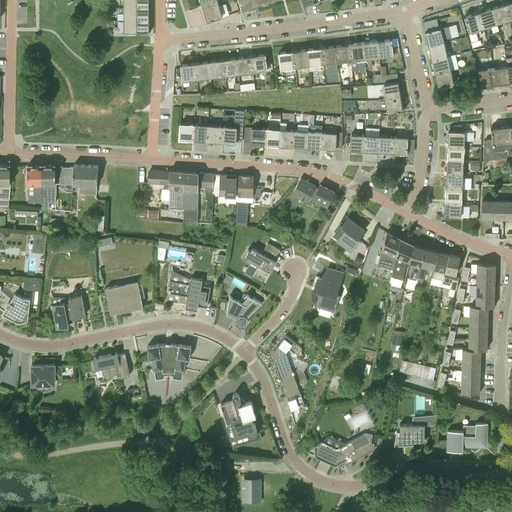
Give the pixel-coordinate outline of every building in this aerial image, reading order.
[(200,0),(203,8),(218,3),(217,0),(200,0)] [(242,10),(256,6),(253,0),(238,0),(242,11),(242,10)] [(218,3),(203,8),(207,21),(207,22),(221,17),(222,16),(218,3)] [(496,23),(510,19),(505,4),(492,8),(496,23)] [(149,20),(149,8),(123,8),(123,21),(149,20)] [(483,28),(496,23),(492,8),(478,12),(483,28)] [(469,32),(483,28),(478,12),(465,17),(465,16),(464,16),(469,32)] [(447,16),(436,17),(437,26),(448,25),(447,16)] [(149,20),(123,21),(123,33),(149,33),(149,20)] [(429,46),(444,43),(441,29),(439,29),(439,28),(425,32),(425,33),(425,32),(429,46)] [(377,41),(379,57),(393,55),(393,53),(392,39),(391,39),(377,41)] [(365,58),(379,57),(377,41),(363,43),(365,58)] [(351,60),(365,58),(363,43),(349,44),(351,60)] [(432,60),(447,56),(444,43),(429,46),(432,60)] [(337,62),(351,60),(349,44),(335,46),(337,62)] [(323,63),(337,62),(335,46),(321,48),(323,63)] [(309,65),(323,63),(321,48),(307,50),(309,65)] [(295,67),(309,65),(307,50),(293,51),(295,67)] [(280,69),(295,67),(293,51),(279,53),(279,52),(278,52),(280,69)] [(267,69),(265,54),(265,55),(251,56),(253,72),(267,70),(267,69)] [(239,74),(253,72),(251,56),(237,58),(239,74)] [(435,74),(450,70),(447,56),(432,60),(435,74)] [(225,75),(239,74),(237,58),(223,60),(225,75)] [(211,77),(225,75),(223,60),(209,61),(211,77)] [(197,79),(211,77),(209,61),(195,63),(197,79)] [(183,80),(197,79),(195,63),(181,65),(181,64),(180,64),(182,79),(183,80)] [(495,84),(509,82),(507,66),(493,68),(495,84)] [(481,86),(495,84),(493,68),(478,70),(480,87),(481,87),(481,86)] [(450,70),(435,74),(438,87),(438,88),(452,85),(452,84),(454,84),(450,70)] [(373,82),(382,81),(381,75),(381,74),(381,73),(372,75),(373,82)] [(381,75),(382,81),(398,79),(397,73),(381,75)] [(384,99),(400,96),(398,82),(398,81),(382,84),(384,99)] [(350,97),(350,89),(342,89),(342,97),(350,97)] [(384,99),(387,113),(403,111),(403,110),(400,96),(384,99)] [(243,125),(244,110),(239,110),(235,110),(234,125),(237,125),(243,125)] [(179,139),(193,140),(194,124),(179,123),(178,140),(179,140),(179,139)] [(193,140),(207,141),(208,125),(194,124),(193,140)] [(207,141),(221,142),(222,126),(208,125),(207,141)] [(222,126),(221,142),(235,142),(235,143),(236,143),(237,127),(222,126)] [(250,144),(265,145),(266,128),(245,127),(244,142),(250,142),(250,144)] [(492,141),(492,143),(494,158),(509,157),(507,143),(505,127),(491,129),(491,128),(490,128),(492,141)] [(265,145),(279,146),(280,129),(266,128),(265,145)] [(279,146),(293,147),(294,130),(280,129),(279,146)] [(293,147),(307,148),(308,131),(294,130),(293,147)] [(307,148),(321,148),(322,132),(308,131),(307,148)] [(448,145),(464,146),(464,132),(463,132),(463,131),(448,131),(449,131),(448,145)] [(322,132),(321,148),(336,149),(337,133),(322,132)] [(350,150),(364,150),(365,135),(350,134),(349,150),(350,150)] [(364,150),(378,151),(379,136),(365,135),(364,150)] [(378,151),(392,152),(393,137),(379,136),(378,151)] [(393,137),(392,152),(406,153),(406,154),(407,154),(408,139),(407,139),(407,137),(393,137)] [(492,143),(492,141),(484,142),(483,160),(494,158),(492,143)] [(447,160),(463,160),(464,146),(448,145),(447,160)] [(447,174),(462,175),(463,160),(447,160),(447,174)] [(479,171),(480,162),(470,162),(469,170),(479,171)] [(0,205),(8,206),(10,185),(10,165),(0,164),(0,205)] [(96,186),(97,176),(98,166),(74,164),(73,167),(73,184),(72,185),(79,185),(78,193),(96,194),(96,186)] [(42,202),(41,165),(28,165),(28,202),(42,202)] [(55,194),(55,183),(55,165),(41,165),(42,202),(42,208),(49,208),(49,202),(55,202),(55,194)] [(73,184),(73,167),(59,166),(59,183),(73,184)] [(169,208),(183,209),(184,172),(170,171),(150,170),(149,183),(169,184),(169,208)] [(205,192),(213,192),(213,173),(198,172),(184,172),(183,209),(183,221),(197,222),(198,187),(205,187),(205,192)] [(227,174),(220,174),(213,173),(213,192),(213,193),(219,193),(218,194),(225,194),(225,197),(235,197),(237,175),(236,175),(236,178),(227,177),(227,174)] [(446,188),(462,189),(462,175),(447,174),(446,188)] [(257,188),(253,188),(254,176),(239,175),(238,185),(236,225),(241,225),(246,225),(248,196),(253,196),(260,196),(260,206),(273,207),(290,187),(257,186),(257,188)] [(300,178),(292,193),(307,201),(310,196),(313,198),(318,188),(315,187),(315,186),(300,178)] [(318,209),(321,202),(327,206),(334,192),(320,184),(318,188),(313,198),(310,196),(307,201),(307,203),(318,209)] [(445,202),(461,203),(462,189),(446,188),(445,202)] [(481,218),(492,218),(493,200),(482,200),(481,218)] [(492,218),(503,218),(504,200),(493,200),(492,218)] [(503,218),(511,218),(511,200),(504,200),(503,218)] [(461,203),(445,202),(445,216),(444,216),(444,217),(459,217),(460,217),(461,203)] [(148,217),(149,209),(139,207),(138,216),(148,217)] [(275,223),(272,217),(262,222),(265,228),(275,223)] [(349,252),(353,247),(360,240),(358,238),(364,230),(348,217),(340,228),(343,231),(336,241),(349,252)] [(40,230),(41,222),(33,221),(33,229),(40,230)] [(384,267),(393,270),(396,257),(401,239),(387,232),(382,250),(377,265),(384,267)] [(106,245),(104,236),(96,237),(98,247),(106,245)] [(393,270),(397,271),(396,273),(399,274),(400,272),(402,264),(406,265),(407,261),(409,262),(410,262),(414,245),(401,239),(396,257),(393,270)] [(258,265),(253,274),(265,281),(271,269),(269,267),(273,259),(276,255),(277,255),(281,251),(280,249),(268,243),(262,253),(252,248),(251,250),(248,249),(242,259),(249,264),(251,261),(258,265)] [(417,280),(417,277),(419,271),(425,248),(414,245),(410,262),(413,263),(408,278),(417,280)] [(426,267),(434,269),(438,252),(425,248),(419,271),(417,277),(423,279),(426,267)] [(434,269),(432,277),(442,280),(443,280),(449,254),(438,252),(434,269)] [(224,263),(226,255),(218,254),(216,262),(224,263)] [(456,276),(456,274),(460,257),(449,254),(443,280),(442,280),(442,281),(451,283),(449,289),(456,290),(458,280),(459,277),(456,276)] [(477,274),(495,275),(495,264),(477,263),(477,274)] [(320,290),(319,304),(335,309),(340,294),(337,293),(343,273),(328,268),(323,276),(318,277),(315,289),(320,290)] [(476,285),(494,285),(495,275),(477,274),(476,285)] [(169,290),(170,291),(170,293),(180,294),(179,301),(187,303),(186,307),(197,308),(198,305),(207,306),(210,286),(201,285),(202,279),(191,277),(189,283),(170,280),(169,290)] [(137,281),(105,288),(111,312),(132,308),(131,305),(141,303),(142,306),(150,304),(143,305),(141,297),(145,297),(142,284),(138,285),(137,281)] [(476,296),(494,296),(494,285),(476,285),(476,296)] [(0,291),(1,286),(0,286),(0,304),(5,308),(4,311),(16,318),(17,318),(19,319),(20,319),(22,318),(23,318),(26,317),(27,319),(28,319),(31,298),(22,298),(15,293),(11,299),(0,291)] [(230,295),(229,303),(226,313),(227,313),(227,312),(229,313),(236,317),(235,317),(236,322),(239,326),(244,326),(247,323),(248,322),(248,317),(247,317),(261,303),(262,303),(262,302),(247,294),(246,294),(248,295),(252,298),(246,305),(230,296),(230,295)] [(69,300),(51,304),(56,327),(69,325),(69,323),(74,322),(73,317),(85,314),(81,295),(68,297),(69,300)] [(476,306),(488,307),(494,307),(494,296),(476,296),(476,306)] [(469,317),(487,318),(488,307),(476,306),(469,306),(469,317)] [(469,328),(487,328),(487,318),(469,317),(469,328)] [(468,338),(487,339),(487,328),(469,328),(468,338)] [(393,349),(400,350),(401,351),(404,336),(393,333),(390,348),(393,349)] [(296,425),(304,405),(300,391),(296,380),(305,376),(303,371),(290,364),(287,354),(290,349),(296,354),(301,353),(301,347),(286,335),(276,348),(277,349),(274,353),(276,360),(275,360),(281,379),(282,378),(288,396),(286,396),(295,425),(296,425)] [(468,348),(481,349),(487,350),(487,339),(468,338),(468,348)] [(152,358),(153,368),(161,367),(162,371),(176,371),(176,367),(184,369),(186,358),(189,359),(191,346),(179,344),(179,345),(169,343),(159,345),(159,344),(147,346),(149,358),(152,358)] [(462,360),(480,360),(481,349),(468,348),(462,348),(462,360)] [(114,374),(114,373),(120,371),(121,376),(130,375),(125,353),(115,355),(111,354),(93,357),(94,360),(90,361),(92,371),(86,372),(87,377),(103,374),(104,376),(106,378),(110,378),(113,376),(114,374)] [(399,371),(411,374),(413,362),(402,360),(399,371)] [(462,371),(480,371),(480,360),(462,360),(462,371)] [(411,374),(422,377),(424,365),(413,362),(411,374)] [(31,384),(55,383),(55,375),(61,375),(61,366),(55,366),(55,364),(31,364),(31,384)] [(424,365),(422,377),(433,380),(436,368),(424,365)] [(461,382),(479,382),(480,371),(462,371),(461,382)] [(479,382),(461,382),(461,393),(479,393),(479,382)] [(251,400),(249,401),(246,402),(244,396),(240,397),(239,394),(238,392),(236,392),(234,393),(233,394),(232,396),(233,399),(220,403),(223,413),(226,423),(231,422),(236,437),(247,433),(247,434),(250,437),(252,437),(255,436),(256,434),(257,431),(255,425),(253,419),(254,419),(253,417),(254,417),(256,416),(251,400)] [(463,430),(447,430),(447,450),(463,450),(463,446),(471,446),(471,448),(472,450),(475,451),(477,450),(478,448),(479,447),(483,447),(487,444),(487,423),(475,423),(475,425),(463,425),(463,430)] [(399,431),(396,431),(394,444),(414,445),(414,441),(424,441),(425,424),(399,424),(399,431)] [(337,447),(322,440),(306,451),(340,467),(373,450),(374,443),(371,443),(371,439),(372,434),(365,433),(337,447)] [(226,462),(216,462),(216,473),(227,473),(226,462)] [(241,502),(261,501),(260,478),(241,478),(241,502)] [(379,511),(394,511),(392,500),(377,504),(379,511)]
